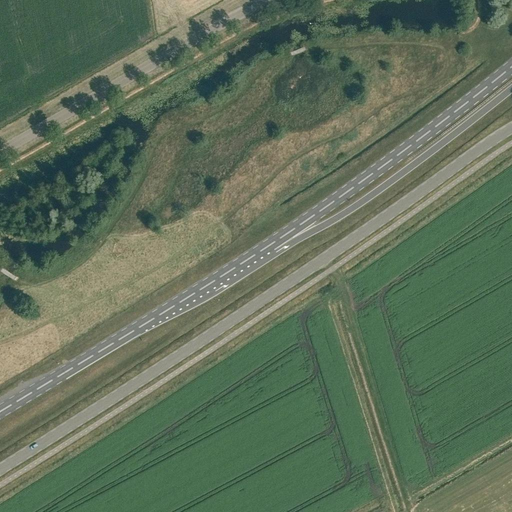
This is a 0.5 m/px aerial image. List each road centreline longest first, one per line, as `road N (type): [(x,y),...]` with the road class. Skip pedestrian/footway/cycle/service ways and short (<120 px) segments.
road 1 (tertiary): [(0,469),(511,129)]
road 2 (primary): [(0,410),(266,248)]
road 3 (tertiary): [(266,0),(0,152)]
road 4 (primary): [(266,248),(511,65)]
road 5 (primary): [(266,248),(371,195),(511,85)]
road 6 (track): [(409,511),(331,269)]
